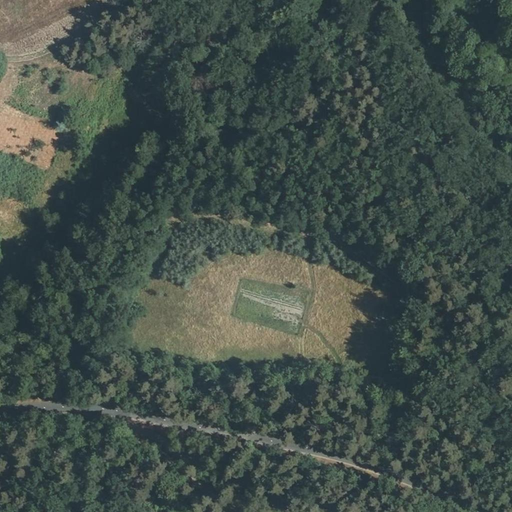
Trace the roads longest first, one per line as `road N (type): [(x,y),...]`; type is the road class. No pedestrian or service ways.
road 1 (tertiary): [(483,511),(250,438),(142,416)]
road 2 (residential): [(142,416),(284,511)]
road 3 (tertiary): [(142,416),(77,404),(0,409)]
